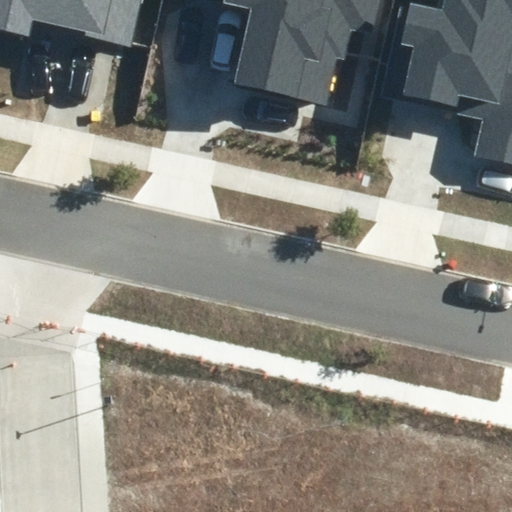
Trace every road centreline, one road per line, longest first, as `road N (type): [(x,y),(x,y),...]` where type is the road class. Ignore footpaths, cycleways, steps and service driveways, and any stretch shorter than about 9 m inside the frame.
road 1 (residential): [(511,327),(49,226)]
road 2 (residential): [(56,511),(49,226)]
